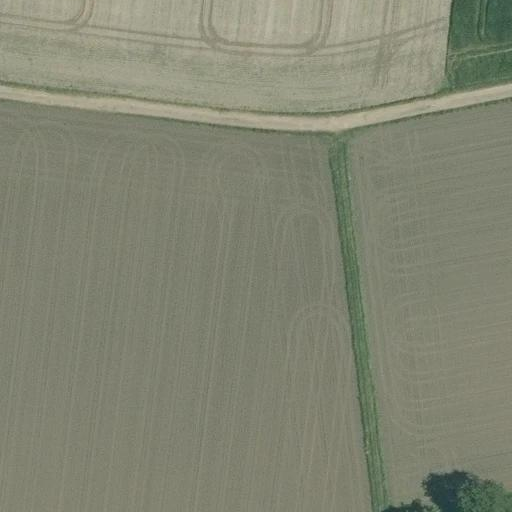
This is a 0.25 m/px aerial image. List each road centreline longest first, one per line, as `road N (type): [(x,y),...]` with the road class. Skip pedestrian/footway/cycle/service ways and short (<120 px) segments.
road 1 (track): [(0,90),(273,125),(511,94)]
road 2 (track): [(380,511),(331,118)]
